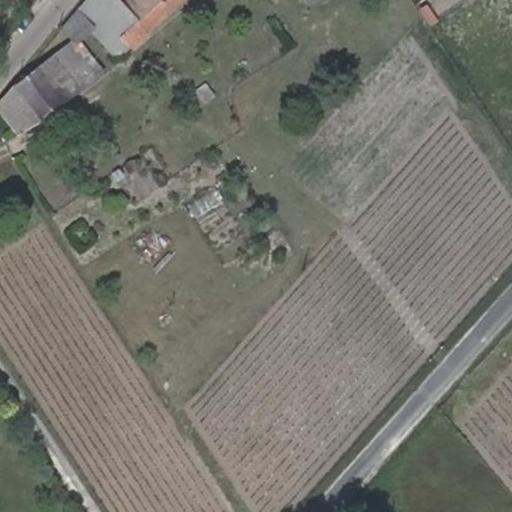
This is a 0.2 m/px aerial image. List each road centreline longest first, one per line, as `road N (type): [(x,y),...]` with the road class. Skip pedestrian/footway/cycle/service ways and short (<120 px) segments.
road 1 (unclassified): [(332,511),(511,314)]
road 2 (unclassified): [(0,94),(81,0)]
